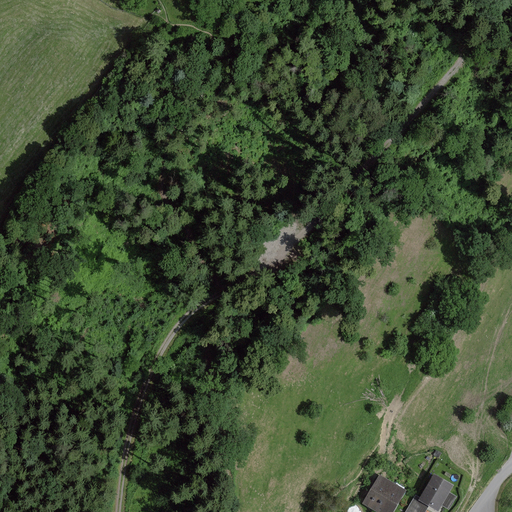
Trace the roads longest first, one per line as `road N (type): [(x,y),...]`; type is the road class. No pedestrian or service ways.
road 1 (track): [(281,255),(304,239),(511,1)]
road 2 (track): [(120,511),(132,431),(153,371),(179,325),(221,286)]
